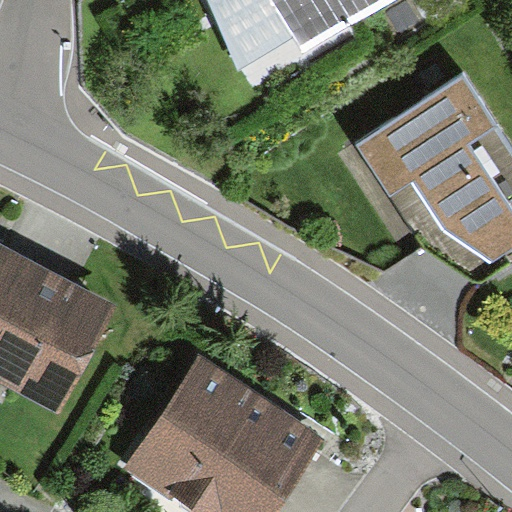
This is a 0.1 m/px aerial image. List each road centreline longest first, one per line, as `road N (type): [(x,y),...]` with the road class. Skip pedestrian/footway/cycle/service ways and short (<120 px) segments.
road 1 (residential): [(511,451),(325,314),(0,122)]
road 2 (residential): [(39,0),(30,49),(0,119)]
